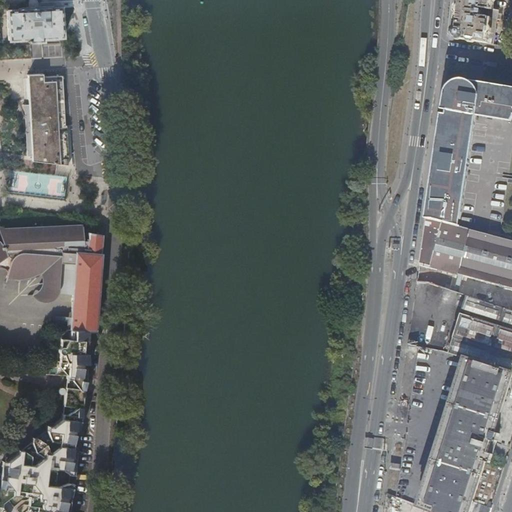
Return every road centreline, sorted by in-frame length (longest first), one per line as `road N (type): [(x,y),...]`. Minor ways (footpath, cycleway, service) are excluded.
road 1 (tertiary): [(104,59),(118,213),(92,511)]
road 2 (primary): [(376,257),(349,511)]
road 3 (primary): [(364,511),(399,259)]
road 4 (primary): [(388,0),(377,185)]
road 5 (primary): [(413,170),(429,51)]
